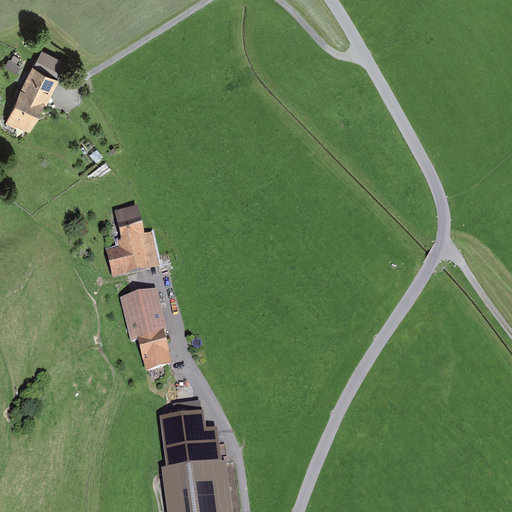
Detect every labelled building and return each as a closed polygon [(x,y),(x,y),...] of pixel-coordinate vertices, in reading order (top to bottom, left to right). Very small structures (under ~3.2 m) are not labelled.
[(67,64),(41,50),(3,121),(29,135),(67,64)] [(18,73),(23,65),(10,58),(6,66),(18,73)] [(105,251),(110,276),(155,268),(148,233),(143,234),(138,207),(111,212),(118,248),(105,251)] [(152,288),(117,298),(140,377),(167,369),(157,334),(165,332),(152,288)] [(198,413),(155,419),(162,467),(156,468),(162,511),(231,511),(224,463),(219,464),(214,431),(201,433),(198,413)]
